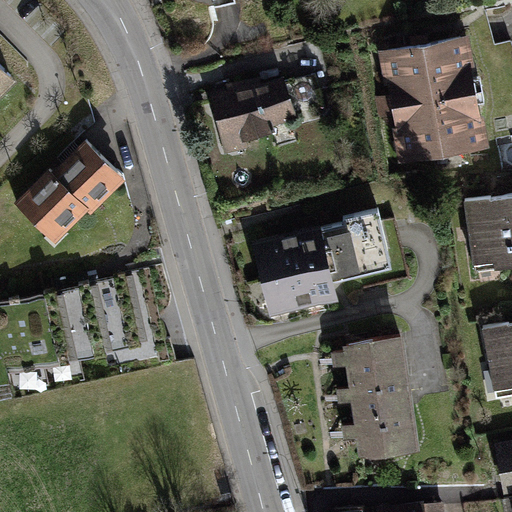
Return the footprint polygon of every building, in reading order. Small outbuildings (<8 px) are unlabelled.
[(471,36),(383,50),(401,160),(488,146),(471,36)] [(0,87),(9,79),(0,68),(0,87)] [(284,76),(207,98),(223,150),(299,128),(284,76)] [(87,136),(18,207),(52,240),(121,169),(87,136)] [(511,200),(468,202),(472,276),(511,274),(511,200)] [(377,207),(250,239),(269,314),(334,298),(330,279),(391,263),(377,207)] [(144,274),(0,305),(0,394),(162,359),(144,274)] [(511,324),(488,326),(493,396),(511,394),(511,324)] [(341,343),(359,458),(423,448),(404,333),(341,343)] [(511,438),(492,442),(499,490),(511,488),(511,438)]
